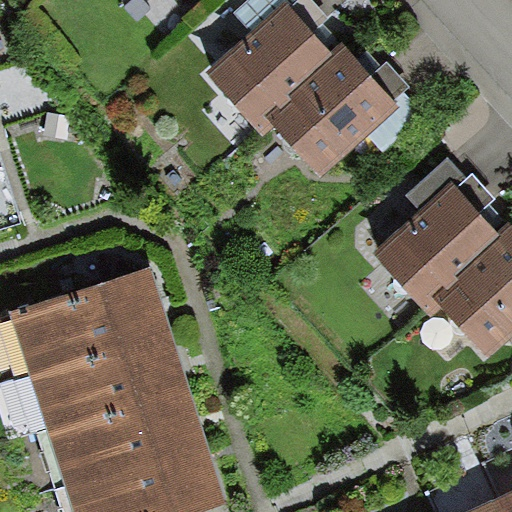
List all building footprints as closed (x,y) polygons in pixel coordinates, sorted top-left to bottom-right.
[(334,58),(284,4),(208,74),(267,137),(278,126),(270,118),(334,58)] [(328,179),(402,110),(345,48),(334,58),(270,118),(278,126),(328,179)] [(450,181),(375,251),(435,315),(448,303),(439,294),(502,236),(450,181)] [(497,356),(511,342),(511,227),(502,236),(439,294),(448,303),(497,356)] [(141,276),(11,317),(72,511),(182,511),(213,502),(141,276)] [(511,511),(511,502),(488,511),(511,511)]
